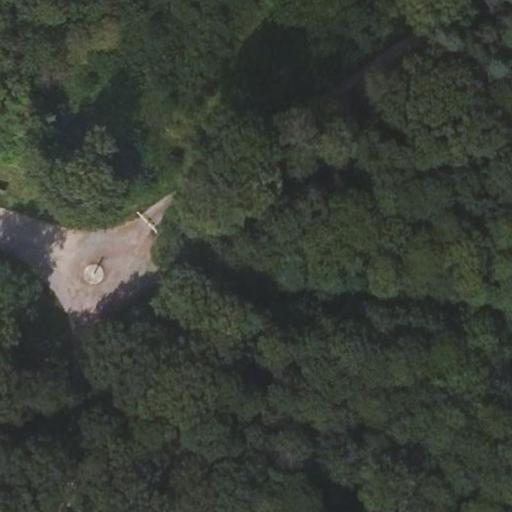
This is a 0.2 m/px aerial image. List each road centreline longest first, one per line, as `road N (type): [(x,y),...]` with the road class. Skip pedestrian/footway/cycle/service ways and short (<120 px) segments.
road 1 (track): [(0,236),(187,284),(511,322)]
road 2 (track): [(97,260),(132,256),(506,0)]
road 3 (unclassified): [(67,511),(97,260)]
